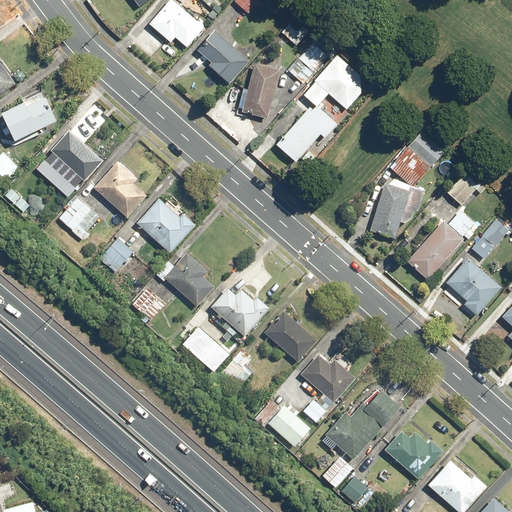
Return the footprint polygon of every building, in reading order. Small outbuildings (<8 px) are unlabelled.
[(202,24),(175,0),(172,0),(151,24),(180,49),(202,24)] [(239,0),(238,2),(250,12),(259,0),(239,0)] [(293,17),(280,32),(296,45),(309,30),(293,17)] [(195,52),(229,80),(248,57),(214,29),(195,52)] [(301,58),(313,70),(329,55),(316,43),(301,58)] [(339,55),(317,78),(346,105),(359,90),(360,74),(339,55)] [(0,95),(16,83),(0,62),(0,95)] [(245,112),(267,118),(281,70),(259,63),(245,112)] [(3,111),(16,139),(59,118),(45,91),(3,111)] [(296,162),(336,119),(316,101),(276,144),(296,162)] [(68,126),(49,148),(86,180),(105,158),(68,126)] [(426,135),(411,151),(430,167),(444,152),(426,135)] [(122,161),(97,190),(129,219),(155,190),(122,161)] [(460,175),(446,192),(464,207),(478,190),(460,175)] [(371,229),(397,237),(410,190),(384,182),(371,229)] [(16,204),(22,197),(11,188),(5,194),(16,204)] [(165,193),(137,222),(169,252),(197,223),(165,193)] [(78,238),(99,217),(78,196),(57,217),(78,238)] [(22,197),(16,204),(25,212),(31,206),(22,197)] [(448,223),(465,239),(479,224),(462,209),(448,223)] [(482,234),(497,248),(511,230),(497,218),(482,234)] [(428,276),(463,237),(445,222),(410,260),(428,276)] [(482,236),(472,249),(485,259),(495,247),(482,236)] [(114,271),(133,249),(118,237),(100,259),(114,271)] [(213,287),(187,257),(164,276),(190,307),(213,287)] [(478,312),(501,286),(469,258),(446,284),(478,312)] [(239,278),(213,307),(244,334),(270,304),(239,278)] [(134,306),(150,320),(166,303),(150,289),(134,306)] [(511,305),(499,319),(511,332),(511,305)] [(265,333),(301,359),(317,337),(281,311),(265,333)] [(198,327),(182,346),(212,370),(228,350),(198,327)] [(321,351),(301,373),(333,401),(353,379),(321,351)] [(236,391),(256,369),(241,354),(220,377),(236,391)] [(373,386),(328,435),(354,458),(399,410),(373,386)] [(313,400),(304,410),(317,422),(326,412),(313,400)] [(285,405),(269,422),(294,443),(309,427),(285,405)] [(415,421),(388,450),(418,478),(445,448),(415,421)] [(338,486),(354,468),(339,456),(323,474),(338,486)] [(451,457),(430,481),(462,510),(484,487),(451,457)] [(352,501),(367,486),(356,476),(342,490),(352,501)] [(508,511),(493,498),(480,511),(508,511)] [(5,511),(33,511),(30,503),(5,511)]
